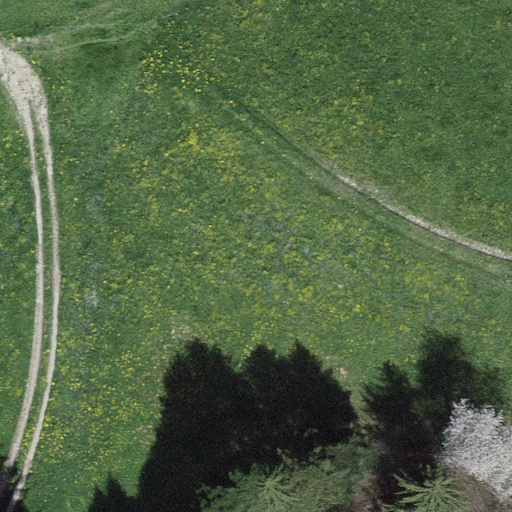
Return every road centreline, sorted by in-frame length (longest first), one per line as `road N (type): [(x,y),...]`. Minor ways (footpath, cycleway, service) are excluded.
road 1 (track): [(0,52),(79,36),(157,50),(387,217),(511,265)]
road 2 (track): [(0,511),(39,399),(47,242),(35,115),(0,75)]
